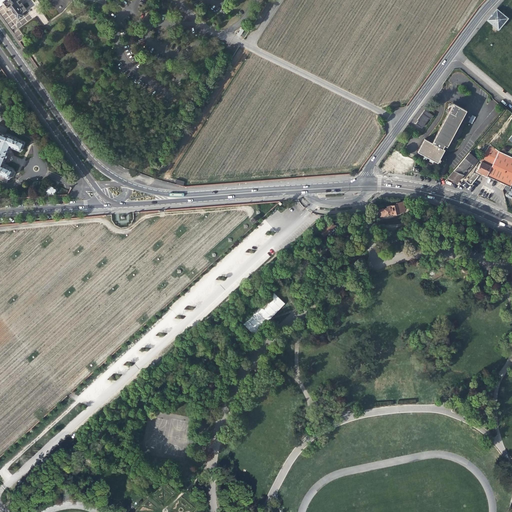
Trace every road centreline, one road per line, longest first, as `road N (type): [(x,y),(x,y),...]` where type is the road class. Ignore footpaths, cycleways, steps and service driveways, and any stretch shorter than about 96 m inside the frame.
road 1 (primary): [(117,205),(379,188),(425,194),(511,228)]
road 2 (primary): [(364,181),(180,194),(128,185)]
road 3 (primary): [(122,182),(90,161),(0,34)]
road 4 (primary): [(0,51),(94,186)]
road 5 (residential): [(452,52),(364,181)]
road 6 (primary): [(511,220),(440,190),(364,181)]
